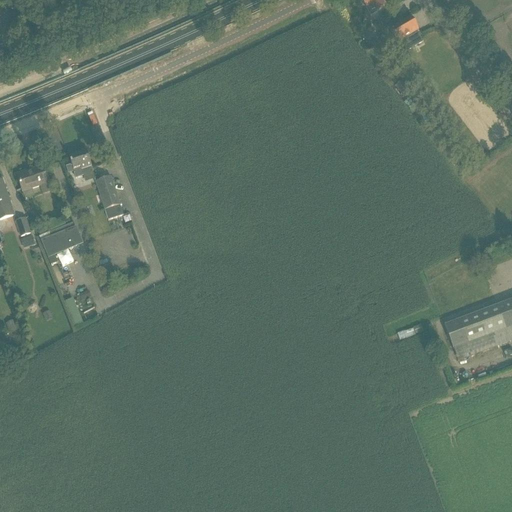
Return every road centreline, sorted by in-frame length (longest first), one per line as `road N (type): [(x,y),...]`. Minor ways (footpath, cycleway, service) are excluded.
road 1 (primary): [(0,114),(257,0)]
road 2 (unclassified): [(92,97),(301,0)]
road 3 (residential): [(0,94),(60,66),(33,0)]
road 4 (unclassified): [(511,109),(428,0)]
